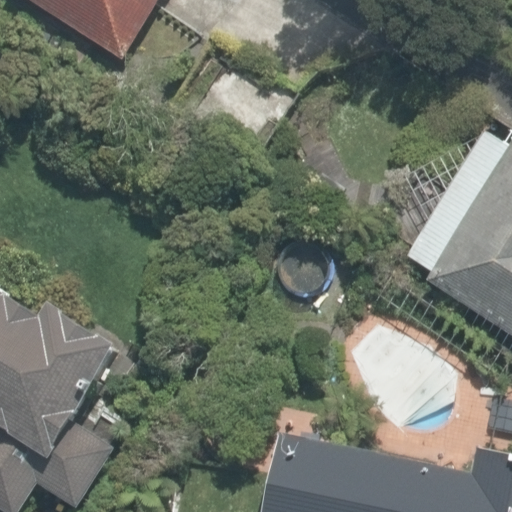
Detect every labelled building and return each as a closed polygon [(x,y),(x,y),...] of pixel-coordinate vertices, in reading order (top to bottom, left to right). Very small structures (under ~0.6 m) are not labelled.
[(26,0),(127,65),(169,0),(26,0)] [(175,114),(255,165),(302,92),(222,41),(175,114)] [(439,283),(511,330),(511,147),(495,136),(415,259),(443,277),(439,283)] [(120,445),(82,420),(130,349),(61,303),(51,318),(0,283),(0,511),(18,511),(38,483),(77,509),(120,445)] [(511,511),(511,455),(486,450),(481,475),(285,436),(269,511),(511,511)]
